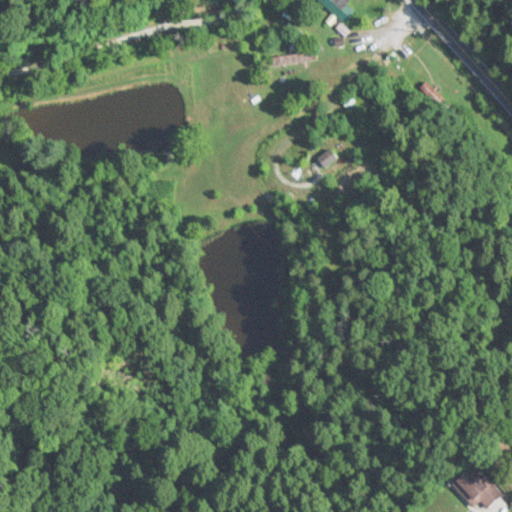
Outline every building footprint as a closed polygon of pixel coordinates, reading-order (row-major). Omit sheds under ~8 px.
[(357,10),(348,3),(350,0),(318,0),(347,23),(357,10)] [(452,106),(428,81),(419,89),(443,114),(452,106)] [(325,103),(321,96),(284,116),(287,123),(325,103)] [(320,158),(327,167),(339,157),(332,149),(320,158)] [(488,507),(503,498),(482,466),(457,482),(473,508),(485,501),(488,507)]
